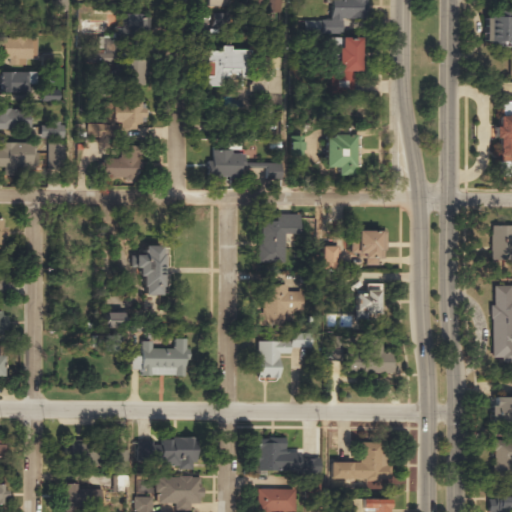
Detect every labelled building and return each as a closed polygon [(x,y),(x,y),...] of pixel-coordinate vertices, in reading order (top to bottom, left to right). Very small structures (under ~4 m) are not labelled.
[(66,0),(52,0),(53,10),(67,10),(66,0)] [(262,0),(244,0),(244,14),(262,14),(262,0)] [(268,0),(268,12),(282,12),(282,0),(268,0)] [(342,33),(342,18),(366,18),(365,0),(330,0),(331,20),(305,20),(305,33),(342,33)] [(510,46),(498,45),(499,43),(496,43),(487,43),(487,41),(483,41),(483,17),(495,17),(495,10),(508,10),(508,14),(511,14),(511,40),(510,40),(510,46)] [(213,29),(228,29),(227,13),(212,13),(213,29)] [(114,26),(114,37),(150,36),(149,18),(141,18),(141,14),(120,15),(120,26),(114,26)] [(24,65),(24,58),(35,59),(36,38),(0,36),(0,57),(8,58),(8,64),(24,65)] [(360,37),(328,37),(329,90),(357,90),(356,72),(360,72),(360,37)] [(146,85),(147,60),(114,59),(115,45),(104,45),(104,53),(87,53),(87,61),(116,62),(116,85),(146,85)] [(209,86),(221,86),(221,76),(247,76),(247,51),(234,51),(233,46),(222,46),(222,51),(208,51),(209,86)] [(281,93),(282,57),(265,57),(264,93),(281,93)] [(0,92),(29,92),(29,72),(0,72),(0,92)] [(59,89),(41,89),(41,101),(59,101),(59,89)] [(511,187),(495,187),(496,160),(497,160),(498,147),(497,147),(497,137),(493,137),(493,125),(497,125),(497,115),(500,115),(500,99),(511,99),(511,181),(511,187)] [(146,103),(101,103),(101,122),(120,122),(120,129),(137,128),(137,121),(146,121),(146,103)] [(0,128),(31,129),(31,109),(0,108),(0,128)] [(64,124),(40,123),(39,137),(63,138),(64,124)] [(86,135),(106,136),(106,123),(87,123),(86,135)] [(323,167),(336,167),(336,175),(351,175),(353,135),(324,135),(323,167)] [(302,136),(289,136),(288,155),(302,155),(302,136)] [(0,166),(3,167),(3,175),(15,175),(15,168),(36,167),(36,142),(0,143),(0,166)] [(64,142),(47,143),(48,169),(65,168),(64,142)] [(134,178),(135,170),(139,170),(140,146),(120,145),(120,158),(99,158),(99,177),(134,178)] [(279,163),(244,163),(244,151),(211,151),(211,160),(206,160),(206,177),(240,177),(240,168),(264,168),(264,178),(279,178),(279,163)] [(258,263),(283,263),(283,233),(298,233),(298,214),(275,214),(275,221),(258,220),(258,263)] [(511,259),(489,259),(489,250),(489,233),(490,233),(490,224),(511,224),(511,259)] [(376,264),(376,258),(384,258),(384,231),(353,230),(353,258),(364,258),(363,264),(376,264)] [(132,255),(132,268),(139,268),(139,295),(161,295),(160,245),(140,246),(141,254),(132,255)] [(320,268),(334,268),(334,246),(321,246),(320,268)] [(301,311),(301,292),(285,291),(286,285),(263,284),(261,324),(286,325),(286,311),(301,311)] [(511,360),(499,361),(499,357),(490,357),(490,318),(489,318),(488,304),(493,304),(492,284),(511,284),(511,360)] [(355,319),(378,319),(378,291),(355,291),(355,319)] [(123,327),(123,313),(103,312),(102,326),(123,327)] [(289,347),(310,347),(310,334),(290,333),(289,347)] [(119,336),(105,336),(105,352),(120,352),(119,336)] [(391,373),(390,352),(380,352),(380,338),(364,339),(364,353),(344,353),(345,373),(391,373)] [(172,348),(150,348),(150,341),(139,341),(139,356),(130,356),(130,369),(139,369),(139,375),(183,375),(183,360),(186,360),(186,339),(172,339),(172,348)] [(278,377),(277,354),(288,353),(288,341),(256,341),(257,378),(278,377)] [(338,350),(329,349),(328,360),(337,361),(338,350)] [(511,421),(488,421),(488,404),(493,404),(493,396),(511,396),(511,421)] [(511,476),(492,476),(492,464),(493,464),(493,450),(491,450),(491,439),(510,439),(510,435),(511,435),(511,476)] [(194,438),(159,438),(159,445),(151,445),(151,441),(135,441),(135,463),(176,463),(176,469),(194,469),(194,438)] [(284,438),(255,438),(256,471),(298,470),(298,452),(284,452),(284,438)] [(61,462),(96,463),(97,441),(67,440),(67,442),(62,442),(61,462)] [(329,462),(329,479),(365,479),(365,491),(378,490),(378,484),(389,484),(389,465),(383,465),(383,442),(358,442),(358,462),(329,462)] [(127,449),(111,450),(112,474),(127,473),(127,449)] [(125,492),(125,476),(112,475),(112,492),(125,492)] [(173,503),(173,510),(189,510),(188,503),(200,503),(200,476),(155,477),(155,503),(173,503)] [(77,484),(60,484),(60,509),(101,508),(100,489),(77,489),(77,484)] [(486,511),(486,498),(492,498),(492,490),(506,490),(506,488),(511,488),(511,511),(486,511)] [(268,511),(269,511),(293,511),(293,489),(256,489),(255,511),(268,511)] [(150,511),(150,497),(133,497),(133,511),(150,511)] [(349,511),(360,511),(361,511),(371,511),(386,511),(386,499),(349,499),(349,511)]
